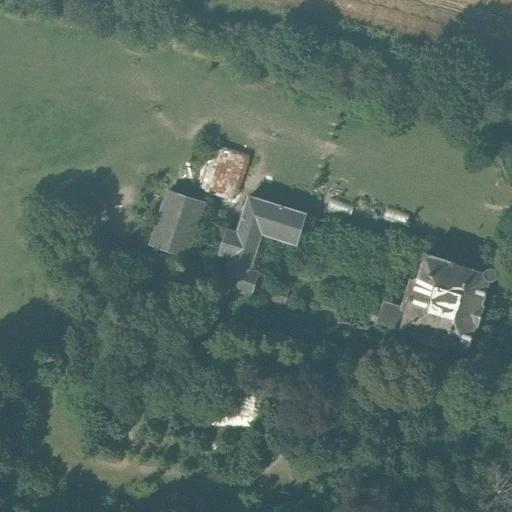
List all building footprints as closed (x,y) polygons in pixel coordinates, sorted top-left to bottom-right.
[(207,169),(203,187),(240,195),(244,175),(218,169),(218,171),(207,169)] [(149,246),(190,260),(207,203),(167,190),(149,246)] [(260,272),(253,270),(259,252),(277,258),(280,246),(262,240),(263,237),(298,247),(308,214),(248,195),(237,232),(227,229),(219,257),(228,260),(219,287),(252,298),(253,297),(284,307),(290,291),(259,281),(260,272)] [(381,312),(324,295),(318,317),(367,333),(371,322),(401,331),(400,333),(420,339),(419,343),(447,351),(448,347),(468,353),(476,328),(478,329),(479,327),(485,329),(491,310),(485,309),(485,307),(483,306),(491,283),(494,283),(496,281),(498,278),(498,276),(497,273),(496,271),(493,269),(490,269),(488,269),(485,272),(424,253),(424,255),(421,254),(425,243),(398,235),(396,243),(385,239),(382,248),(391,250),(388,264),(418,274),(416,281),(410,280),(402,308),(384,301),(381,312)] [(259,381),(228,381),(228,399),(210,399),(210,425),(259,425),(259,381)]
